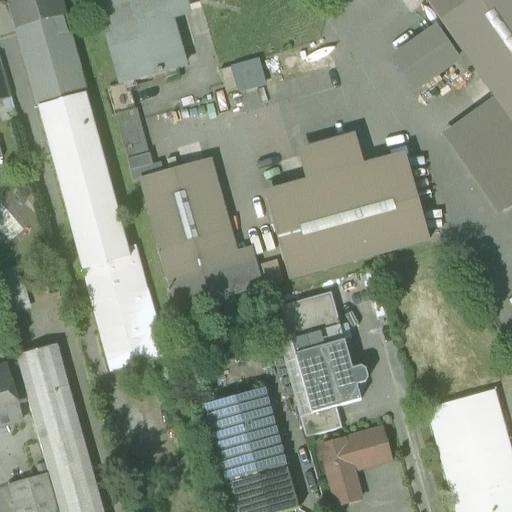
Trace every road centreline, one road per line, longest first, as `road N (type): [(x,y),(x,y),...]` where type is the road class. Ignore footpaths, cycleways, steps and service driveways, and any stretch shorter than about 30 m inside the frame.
road 1 (unknown): [(424,511),(361,297)]
road 2 (unknown): [(255,211),(227,127),(173,143)]
